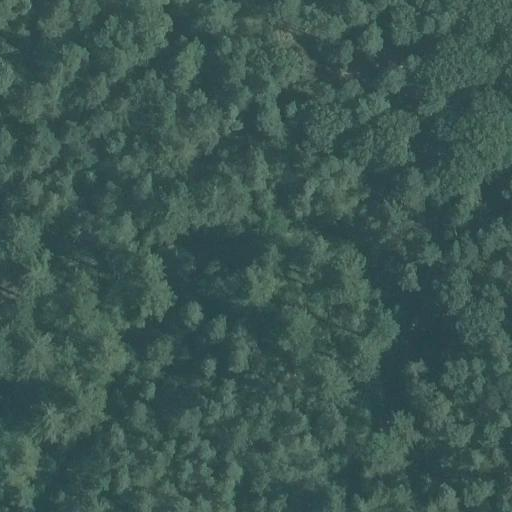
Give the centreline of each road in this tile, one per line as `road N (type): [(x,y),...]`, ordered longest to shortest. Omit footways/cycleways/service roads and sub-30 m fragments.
road 1 (track): [(440,226),(491,0)]
road 2 (track): [(511,405),(476,341),(440,226)]
